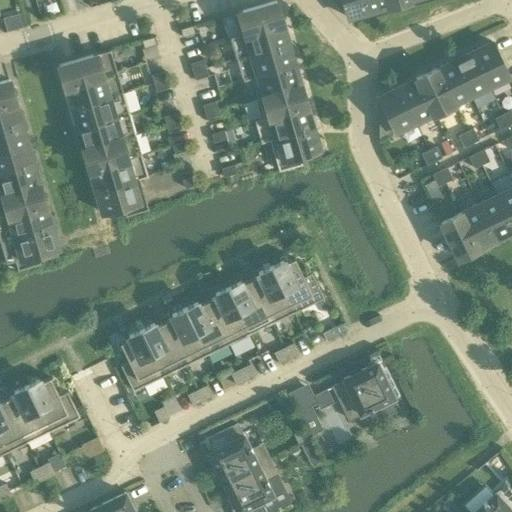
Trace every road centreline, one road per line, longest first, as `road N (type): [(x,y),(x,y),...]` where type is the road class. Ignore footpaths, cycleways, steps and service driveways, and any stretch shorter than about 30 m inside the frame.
road 1 (residential): [(50,511),(132,471),(123,453),(434,300)]
road 2 (residential): [(434,300),(361,148),(356,58)]
road 3 (residential): [(157,0),(0,47)]
road 4 (residential): [(356,58),(509,0)]
road 5 (residential): [(511,417),(434,300)]
